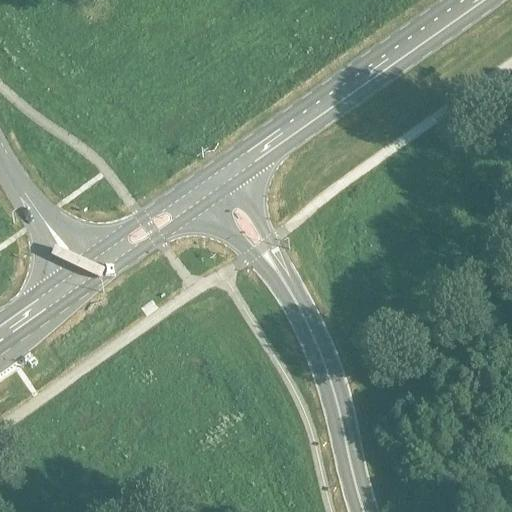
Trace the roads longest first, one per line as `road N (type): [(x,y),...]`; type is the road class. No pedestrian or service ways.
road 1 (secondary): [(226,174),(476,0)]
road 2 (secondary): [(361,511),(313,338),(272,266)]
road 3 (secondary): [(97,264),(201,192)]
